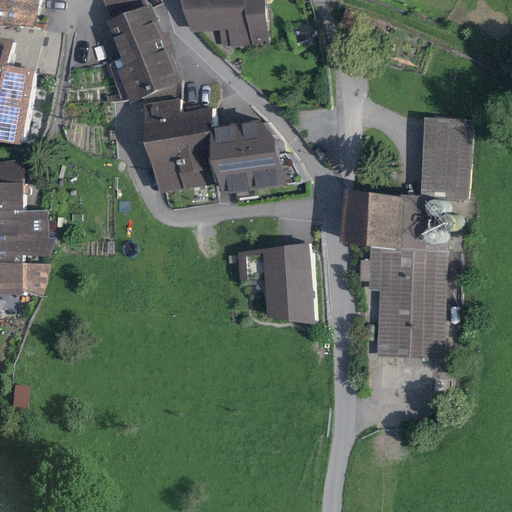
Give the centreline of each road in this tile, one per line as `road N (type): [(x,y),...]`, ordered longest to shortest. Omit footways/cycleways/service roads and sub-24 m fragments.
road 1 (unclassified): [(333,511),(347,420),(333,209)]
road 2 (unclassified): [(333,209),(319,168),(281,117),(190,35),(174,0)]
road 3 (residential): [(320,0),(350,118),(333,209)]
